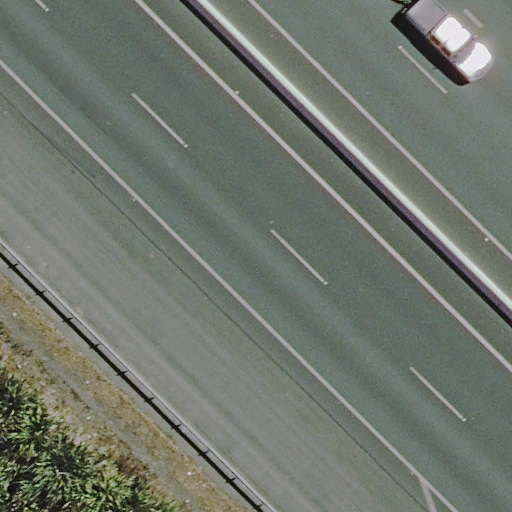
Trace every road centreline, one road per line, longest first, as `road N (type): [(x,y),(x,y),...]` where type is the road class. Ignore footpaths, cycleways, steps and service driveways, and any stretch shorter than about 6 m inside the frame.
road 1 (motorway): [(511,472),(28,0)]
road 2 (motorway): [(349,0),(511,159)]
